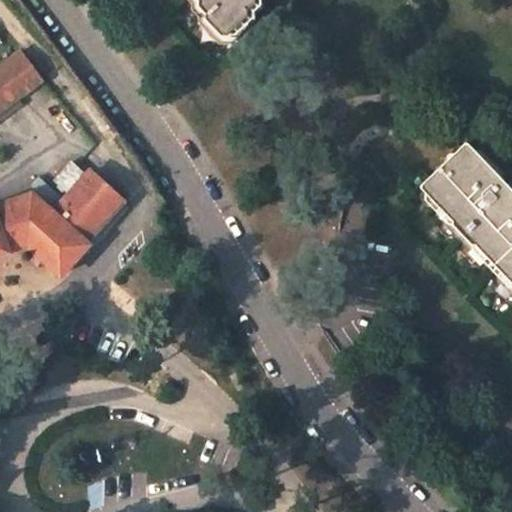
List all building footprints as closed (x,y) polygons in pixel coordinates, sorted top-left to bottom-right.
[(201,0),(202,5),(209,13),(209,20),(223,34),(230,34),(250,16),(250,10),(258,2),(257,0),(201,0)] [(22,52),(0,68),(0,112),(44,80),(22,52)] [(511,182),(511,183),(507,182),(469,142),(422,186),(455,221),(455,224),(473,244),(476,244),(511,280),(511,182)] [(87,203),(104,184),(86,168),(69,187),(87,203)] [(33,193),(0,205),(0,255),(29,245),(62,274),(128,202),(105,182),(104,184),(87,203),(69,187),(53,172),(33,193)] [(184,246),(176,232),(169,236),(176,250),(184,246)] [(0,262),(27,253),(61,282),(66,277),(62,274),(29,245),(0,255),(0,262)]
